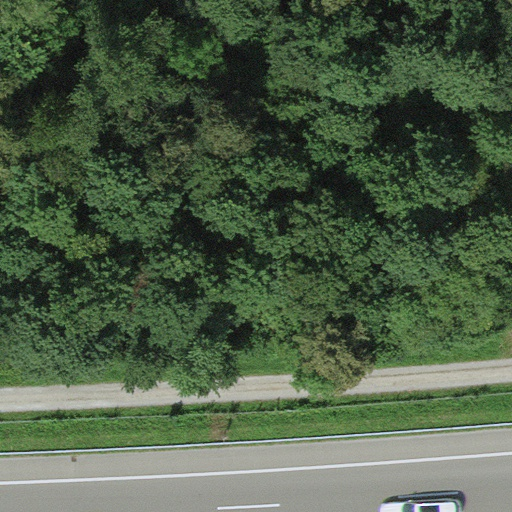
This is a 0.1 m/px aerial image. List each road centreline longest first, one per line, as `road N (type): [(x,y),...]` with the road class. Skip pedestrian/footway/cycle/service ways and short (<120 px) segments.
road 1 (track): [(511,375),(176,399),(0,402)]
road 2 (motorway): [(511,490),(178,511)]
